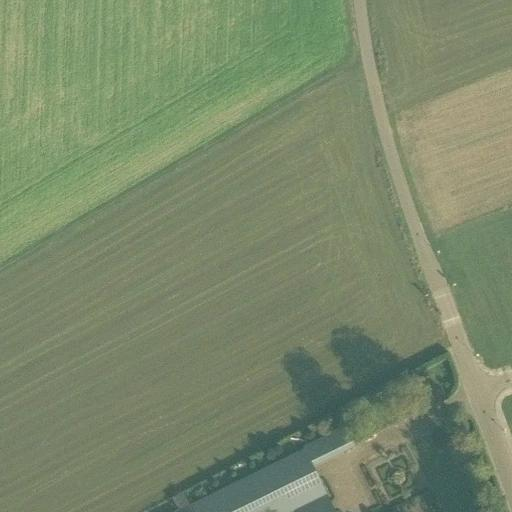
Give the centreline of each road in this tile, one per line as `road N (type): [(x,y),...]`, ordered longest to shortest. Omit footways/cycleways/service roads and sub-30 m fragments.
road 1 (unclassified): [(470,387),(389,195),(354,70),(347,0)]
road 2 (residential): [(511,502),(470,387)]
